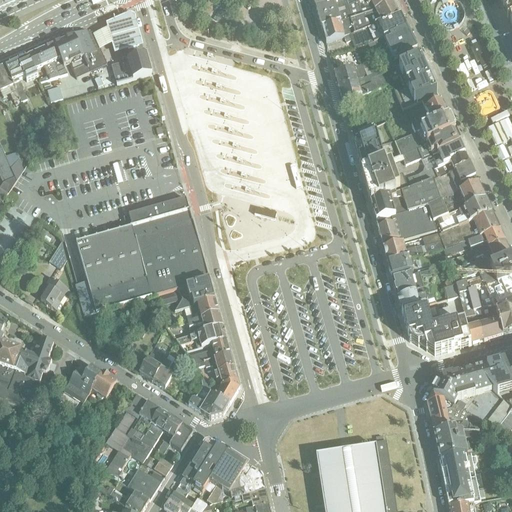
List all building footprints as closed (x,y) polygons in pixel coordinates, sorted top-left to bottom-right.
[(313,0),(316,11),(326,8),(337,5),(335,0),(313,0)] [(345,0),(347,2),(348,8),(365,0),(345,0)] [(390,0),(365,0),(348,8),(352,21),(375,13),(393,5),(390,0)] [(326,8),(316,11),(322,31),(350,21),(352,21),(348,8),(347,2),(337,5),(326,8)] [(398,2),(393,5),(399,17),(400,19),(405,17),(398,2)] [(511,4),(503,8),(507,18),(511,16),(511,4)] [(352,21),(350,21),(353,30),(355,35),(392,22),(400,19),(399,17),(393,5),(375,13),(352,21)] [(94,38),(100,51),(112,46),(115,56),(143,48),(135,18),(130,16),(107,26),(108,31),(94,38)] [(351,37),(344,40),(346,45),(352,43),(355,51),(366,48),(368,47),(374,45),(406,30),(400,19),(392,22),(355,35),(351,37)] [(350,21),(322,31),(323,33),(324,35),(326,41),(326,43),(325,43),(326,46),(344,40),(351,37),(349,31),(353,30),(350,21)] [(374,45),(368,47),(372,61),(373,61),(376,63),(377,63),(385,65),(386,67),(417,53),(406,30),(374,45)] [(74,39),(91,75),(108,68),(104,59),(100,51),(94,38),(93,36),(87,34),(87,33),(74,39)] [(54,48),(64,69),(70,67),(77,81),(91,75),(74,39),(54,48)] [(485,40),(478,44),(489,66),(496,63),(485,40)] [(47,51),(60,80),(68,77),(64,69),(54,48),(47,51)] [(366,49),(355,53),(359,64),(370,61),(366,49)] [(29,59),(35,73),(44,69),(48,79),(39,83),(40,85),(60,80),(47,51),(29,59)] [(417,53),(386,67),(387,70),(389,74),(390,76),(421,62),(417,53)] [(6,69),(12,85),(24,80),(26,84),(37,79),(35,73),(29,59),(6,69)] [(113,72),(114,78),(116,85),(117,88),(152,78),(146,59),(112,68),(113,72)] [(421,62),(390,76),(392,79),(392,80),(393,82),(400,79),(405,89),(394,94),(398,103),(403,112),(422,104),(437,97),(421,62)] [(347,68),(333,71),(335,77),(344,107),(391,87),(392,86),(389,80),(392,79),(390,76),(389,74),(387,70),(386,67),(385,65),(377,63),(376,63),(362,68),(349,73),(347,68)] [(12,85),(6,69),(0,72),(0,93),(1,95),(10,91),(11,96),(10,96),(16,107),(21,105),(14,88),(12,85)] [(14,88),(21,105),(28,102),(23,91),(24,91),(21,85),(14,88)] [(59,89),(47,93),(51,105),(63,102),(59,89)] [(10,91),(1,95),(3,100),(10,96),(11,96),(10,91)] [(415,136),(395,145),(401,159),(418,152),(424,149),(418,135),(449,122),(437,97),(422,104),(427,116),(415,121),(417,126),(412,128),(415,136)] [(449,122),(418,135),(424,149),(455,136),(449,122)] [(363,127),(350,132),(353,140),(366,134),(363,127)] [(366,134),(353,140),(356,151),(363,175),(384,166),(374,131),(374,130),(366,134)] [(424,149),(418,152),(422,162),(423,164),(460,146),(455,136),(424,149)] [(0,177),(4,186),(0,191),(8,197),(17,184),(6,159),(0,145),(0,177)] [(460,146),(423,164),(425,168),(431,166),(430,164),(434,162),(438,171),(451,166),(450,164),(465,157),(460,146)] [(384,166),(363,175),(371,205),(401,195),(409,192),(402,176),(396,179),(392,168),(400,165),(402,167),(405,166),(406,168),(422,162),(418,152),(401,159),(385,166),(384,166)] [(6,159),(17,184),(24,172),(17,154),(6,159)] [(42,154),(30,157),(32,164),(45,160),(42,154)] [(438,171),(434,173),(437,181),(439,180),(439,181),(455,174),(455,173),(456,173),(469,167),(465,157),(450,164),(451,166),(438,171)] [(418,177),(408,181),(412,191),(433,183),(436,181),(437,181),(434,173),(431,166),(425,168),(423,174),(418,177)] [(436,181),(433,183),(441,203),(478,186),(469,167),(456,173),(455,173),(455,174),(439,181),(439,180),(437,181),(436,181)] [(409,192),(401,195),(408,215),(428,209),(434,224),(436,223),(466,210),(485,202),(478,186),(441,203),(433,183),(412,191),(409,192)] [(8,197),(0,191),(0,203),(3,205),(8,197)] [(401,195),(371,205),(376,224),(408,215),(401,195)] [(178,216),(189,213),(186,202),(154,211),(154,213),(176,207),(178,216)] [(466,210),(436,223),(442,236),(474,223),(492,216),(485,202),(466,210)] [(154,213),(154,211),(124,220),(127,231),(121,233),(120,232),(120,233),(109,236),(109,235),(108,236),(98,239),(97,239),(97,240),(86,243),(86,242),(85,242),(85,243),(78,245),(78,244),(77,245),(88,285),(75,288),(84,319),(186,290),(210,284),(193,224),(192,221),(189,213),(178,216),(176,207),(154,213)] [(256,216),(274,221),(277,212),(258,207),(256,216)] [(408,215),(376,224),(378,231),(382,247),(402,243),(437,233),(434,224),(428,209),(408,215)] [(316,230),(328,230),(328,215),(316,215),(316,230)] [(438,236),(423,241),(425,248),(427,256),(437,254),(444,251),(445,253),(468,244),(499,232),(500,232),(494,220),(492,216),(474,223),(442,236),(439,237),(438,236)] [(44,231),(39,238),(49,245),(51,241),(47,238),(49,234),(44,231)] [(468,244),(445,253),(447,258),(447,259),(467,252),(468,255),(487,248),(489,251),(504,243),(499,232),(468,244)] [(487,248),(468,255),(469,260),(475,258),(476,260),(483,257),(484,261),(508,250),(504,243),(489,251),(487,248)] [(62,245),(50,265),(62,273),(67,264),(62,245)] [(404,246),(384,252),(388,267),(412,260),(427,256),(425,248),(406,253),(404,246)] [(466,272),(456,276),(458,281),(462,280),(478,274),(479,274),(511,260),(511,259),(508,250),(484,261),(486,263),(471,270),(471,269),(466,271),(466,272)] [(446,258),(435,262),(437,268),(448,265),(446,258)] [(412,260),(388,267),(389,269),(392,280),(392,281),(413,275),(411,268),(414,268),(412,260)] [(511,260),(479,274),(481,279),(482,282),(485,288),(503,282),(511,278),(511,260)] [(430,272),(393,283),(398,302),(424,293),(420,278),(424,277),(426,278),(428,278),(430,277),(432,277),(430,272)] [(479,291),(476,292),(480,309),(497,302),(499,308),(503,311),(506,314),(511,317),(511,278),(503,282),(485,288),(481,290),(479,291)] [(475,281),(467,284),(469,294),(476,292),(479,291),(477,287),(483,285),(481,279),(475,281)] [(45,296),(40,303),(59,315),(67,301),(65,300),(69,292),(51,280),(41,294),(45,296)] [(455,282),(445,285),(447,291),(456,287),(455,282)] [(210,284),(186,290),(190,302),(186,303),(182,302),(175,314),(179,313),(184,312),(215,303),(213,296),(210,284)] [(463,285),(456,287),(466,325),(476,322),(475,319),(482,318),(482,320),(497,316),(496,313),(503,311),(499,308),(481,313),(480,309),(476,292),(469,294),(467,284),(463,285)] [(424,293),(398,302),(401,311),(402,314),(407,313),(408,313),(416,311),(420,310),(431,307),(435,306),(437,305),(436,300),(434,299),(431,298),(429,298),(426,299),(424,293)] [(176,295),(161,298),(164,307),(178,303),(176,295)] [(215,303),(184,312),(188,325),(219,317),(215,303)] [(407,313),(402,314),(406,328),(406,329),(410,344),(410,345),(417,343),(418,349),(419,349),(431,346),(435,358),(457,352),(456,347),(459,346),(454,329),(447,303),(437,305),(435,306),(431,307),(420,310),(416,311),(408,313),(407,313)] [(503,311),(496,313),(497,316),(503,339),(511,336),(511,317),(506,314),(503,311)] [(497,316),(478,321),(484,345),(503,339),(497,316)] [(192,339),(223,330),(219,317),(188,325),(192,339)] [(478,321),(464,325),(472,348),(484,345),(478,321)] [(142,325),(136,336),(143,340),(149,330),(142,325)] [(465,326),(457,328),(463,350),(468,349),(472,348),(465,326)] [(457,328),(454,329),(459,346),(456,347),(457,352),(460,351),(461,351),(468,349),(463,350),(457,328)] [(223,330),(192,339),(177,343),(181,349),(195,344),(197,352),(212,348),(227,344),(223,330)] [(0,402),(6,404),(22,410),(24,405),(29,406),(34,404),(36,398),(34,394),(32,393),(35,384),(40,385),(43,376),(47,377),(49,372),(50,372),(51,368),(52,363),(49,362),(54,346),(41,342),(40,347),(34,345),(31,354),(23,352),(0,344),(0,402)] [(227,344),(212,348),(213,350),(211,351),(212,353),(189,359),(195,367),(230,357),(227,344)] [(419,349),(418,349),(428,354),(435,358),(431,346),(419,349)] [(154,385),(168,361),(155,353),(140,376),(154,385)] [(168,361),(154,385),(165,393),(173,381),(174,379),(167,375),(175,362),(176,363),(178,359),(171,355),(169,358),(168,361)] [(230,357),(195,367),(198,371),(206,369),(206,370),(212,369),(213,373),(214,376),(234,371),(230,357)] [(137,361),(132,364),(137,373),(142,371),(137,361)] [(511,362),(500,365),(500,366),(510,387),(511,391),(511,362)] [(77,373),(64,394),(78,402),(79,401),(84,404),(83,406),(84,407),(92,394),(103,376),(91,369),(85,378),(77,373)] [(234,371),(214,376),(216,383),(219,382),(220,386),(221,386),(222,389),(238,384),(234,371)] [(467,375),(464,376),(478,397),(494,393),(481,381),(473,373),(467,375)] [(103,376),(92,394),(97,397),(97,399),(102,402),(103,401),(106,403),(117,386),(103,376)] [(441,382),(433,396),(442,401),(454,408),(457,403),(478,397),(464,376),(441,382)] [(173,381),(165,393),(172,397),(180,384),(173,381)] [(211,397),(213,392),(205,381),(202,383),(203,390),(195,402),(190,399),(186,406),(211,422),(224,419),(230,408),(211,397)] [(211,397),(230,408),(240,391),(238,384),(222,389),(213,392),(211,397)] [(502,393),(497,396),(504,402),(508,406),(511,410),(511,391),(510,387),(502,393)] [(433,396),(427,407),(432,432),(450,428),(445,404),(433,396)] [(163,435),(172,421),(164,416),(137,398),(106,447),(119,455),(104,478),(118,479),(131,458),(143,467),(146,461),(163,435)] [(504,402),(484,429),(494,435),(503,424),(506,420),(511,412),(511,410),(508,406),(504,402)] [(459,403),(455,409),(463,413),(466,407),(459,403)] [(511,412),(506,420),(503,424),(511,432),(511,412)] [(55,413),(46,414),(47,423),(54,422),(53,421),(56,420),(55,413)] [(172,421),(163,435),(167,438),(163,444),(164,445),(158,454),(163,458),(170,448),(183,428),(172,421)] [(450,428),(432,432),(440,462),(461,457),(466,455),(460,426),(450,428)] [(183,428),(170,448),(181,455),(187,446),(192,438),(193,437),(192,436),(191,436),(189,435),(190,433),(183,428)] [(398,511),(387,441),(340,448),(316,452),(325,511),(398,511)] [(193,487),(217,450),(209,445),(208,445),(207,445),(206,445),(206,446),(200,454),(184,481),(180,487),(186,490),(190,485),(193,487)] [(217,450),(193,487),(192,489),(196,492),(194,494),(200,497),(201,495),(202,496),(205,492),(213,479),(209,477),(213,471),(217,473),(227,456),(217,450)] [(227,456),(217,473),(213,479),(205,492),(212,496),(207,504),(213,508),(225,505),(247,469),(227,456)] [(461,457),(440,462),(447,505),(449,505),(465,501),(470,501),(461,457)] [(146,461),(143,467),(151,472),(154,466),(146,461)] [(159,465),(170,472),(173,468),(162,461),(159,465)] [(170,472),(159,465),(154,472),(166,480),(170,472)] [(247,469),(225,505),(232,503),(266,494),(264,482),(260,477),(247,469)] [(136,495),(150,504),(165,481),(154,474),(150,479),(139,472),(128,490),(136,495)] [(184,493),(188,496),(192,489),(193,487),(190,485),(186,490),(184,493)] [(145,511),(150,504),(136,495),(133,499),(129,497),(127,500),(116,493),(115,495),(113,494),(114,492),(111,489),(109,492),(98,486),(96,492),(126,510),(129,511),(145,511)] [(174,495),(184,501),(188,496),(184,493),(178,489),(174,495)] [(253,511),(269,508),(268,502),(266,494),(232,503),(233,511),(252,506),(253,511)] [(171,500),(189,511),(192,511),(195,508),(184,501),(174,495),(171,500)] [(189,511),(171,500),(164,511),(165,511),(189,511)] [(467,511),(465,501),(449,505),(450,511),(467,511)] [(192,511),(205,511),(207,509),(198,503),(195,508),(192,511)]
